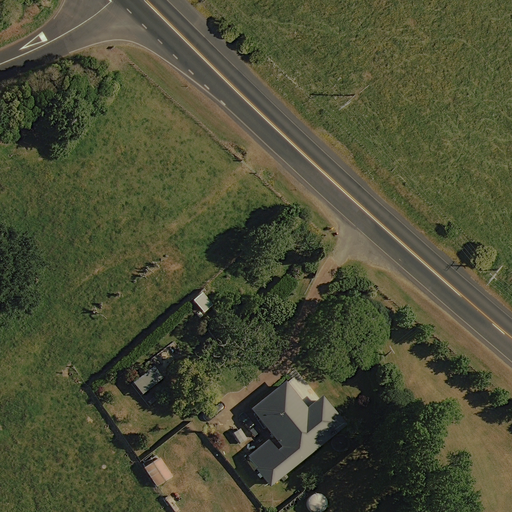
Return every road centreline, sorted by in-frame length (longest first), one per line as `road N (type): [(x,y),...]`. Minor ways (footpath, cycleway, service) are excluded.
road 1 (primary): [(511,332),(220,81),(143,0)]
road 2 (unclassified): [(112,0),(0,63)]
